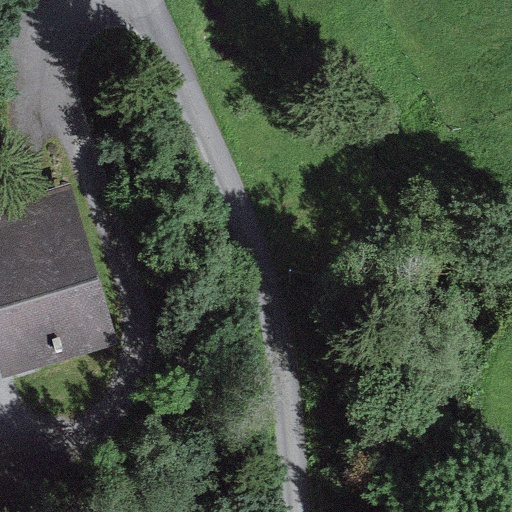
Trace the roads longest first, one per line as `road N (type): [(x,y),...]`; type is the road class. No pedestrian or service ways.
road 1 (track): [(0,489),(112,411),(137,356),(133,291),(54,68),(61,20),(82,0)]
road 2 (unclassified): [(297,511),(265,279),(147,0)]
